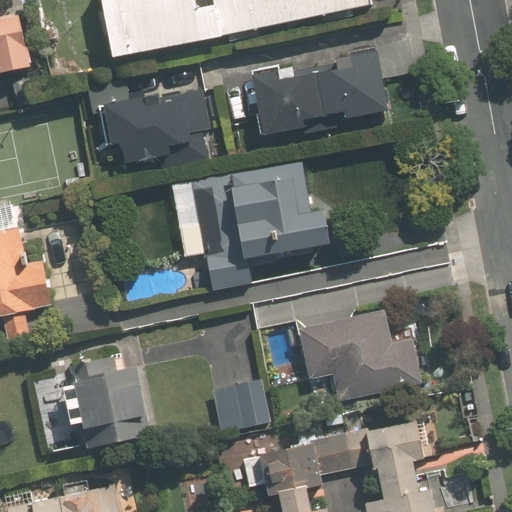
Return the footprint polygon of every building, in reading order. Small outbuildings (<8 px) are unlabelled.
[(117,0),(127,49),(378,0),(213,0),(211,0),(210,0),(117,0)] [(0,71),(41,64),(30,9),(0,14),(0,71)] [(261,80),(271,140),(396,119),(386,59),(261,80)] [(128,138),(132,158),(169,151),(171,162),(214,154),(209,126),(216,125),(209,85),(172,92),(171,89),(112,100),(120,139),(128,138)] [(255,268),(341,252),(335,218),(322,220),(312,166),(178,190),(191,263),(211,260),(217,293),(259,286),(255,268)] [(0,311),(8,310),(14,341),(38,336),(32,306),(58,300),(49,256),(34,259),(27,223),(0,227),(0,311)] [(391,315),(306,334),(317,383),(339,379),(345,405),(428,386),(419,343),(398,348),(391,315)] [(35,378),(49,451),(157,431),(143,358),(124,361),(122,351),(69,361),(71,371),(35,378)] [(265,382),(217,393),(227,436),(275,425),(265,382)] [(436,453),(427,415),(266,452),(275,491),(293,487),(298,511),(344,511),(341,498),(327,502),(322,480),(334,477),(332,471),(383,459),(391,493),(375,497),(378,511),(449,511),(443,483),(431,486),(424,456),(436,453)] [(14,503),(16,511),(128,511),(121,479),(14,503)]
